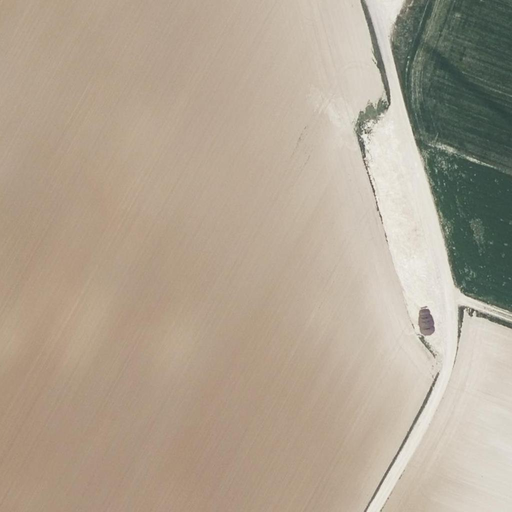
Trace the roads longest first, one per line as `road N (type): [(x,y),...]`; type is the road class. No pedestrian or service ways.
road 1 (track): [(369,0),(451,299),(511,320)]
road 2 (track): [(451,299),(446,379),(372,511)]
